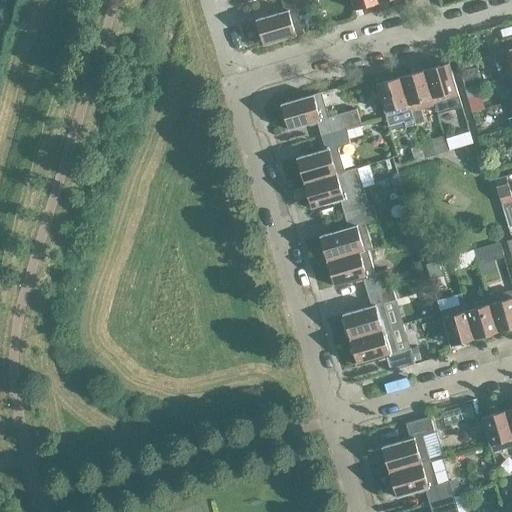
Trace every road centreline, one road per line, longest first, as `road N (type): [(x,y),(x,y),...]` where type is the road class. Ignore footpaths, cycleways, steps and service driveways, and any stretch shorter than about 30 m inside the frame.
road 1 (residential): [(337,422),(234,85)]
road 2 (residential): [(234,85),(511,3)]
road 3 (residential): [(337,422),(511,371)]
